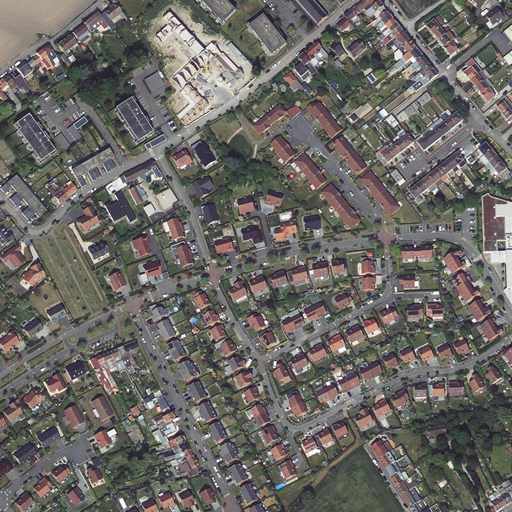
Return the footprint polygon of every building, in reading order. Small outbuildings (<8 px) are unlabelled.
[(225,0),(199,0),(222,24),(236,11),(225,0)] [(328,17),(312,0),(295,0),(319,26),(328,17)] [(368,0),(365,0),(357,8),(361,12),(364,9),(371,3),(368,0)] [(371,3),(364,9),(367,12),(366,13),(370,18),(371,17),(374,21),(387,11),(378,0),(374,0),(371,3)] [(487,0),(471,0),(477,5),(475,8),(478,11),(487,0)] [(112,6),(110,8),(100,15),(107,24),(108,25),(112,22),(113,23),(124,15),(115,2),(111,5),(112,6)] [(356,7),(352,11),(356,16),(361,12),(357,8),(356,7)] [(503,23),(505,22),(509,19),(505,14),(502,17),(497,9),(485,17),(491,25),(500,19),(503,23)] [(352,11),(344,17),(346,19),(352,26),(355,24),(354,23),(359,18),(358,17),(356,16),(352,11)] [(387,11),(374,21),(374,22),(377,26),(390,15),(387,11)] [(98,12),(84,23),(90,32),(101,24),(105,29),(109,27),(108,25),(107,24),(100,15),(98,12)] [(263,15),(249,26),(272,55),(286,44),(263,15)] [(366,35),(368,39),(380,30),(393,19),(390,15),(377,26),(366,35)] [(432,35),(440,29),(444,25),(438,17),(426,27),(432,35)] [(337,27),(341,33),(348,27),(350,29),(352,26),(346,19),(337,27)] [(380,30),(383,34),(396,23),(393,19),(380,30)] [(396,23),(383,34),(382,35),(378,38),(381,42),(386,38),(399,27),(396,23)] [(71,34),(75,40),(77,38),(78,41),(86,35),(87,37),(91,35),(84,25),(71,34)] [(432,35),(439,42),(446,36),(449,33),(450,32),(444,25),(440,29),(432,35)] [(511,42),(511,26),(504,33),(503,33),(503,34),(501,36),(503,39),(506,37),(511,42),(511,43),(511,42)] [(399,27),(386,38),(387,39),(383,43),(385,46),(392,40),(403,31),(399,27)] [(403,31),(392,40),(399,50),(405,44),(410,41),(403,31)] [(455,40),(449,33),(446,36),(451,43),(455,40)] [(62,41),(69,50),(72,47),(74,50),(76,48),(80,52),(82,50),(70,35),(62,41)] [(443,48),(443,49),(451,43),(446,36),(439,42),(443,48)] [(60,56),(67,67),(76,60),(69,50),(62,41),(58,45),(64,54),(60,56)] [(360,41),(348,51),(354,58),(365,48),(360,41)] [(405,44),(399,50),(404,57),(416,48),(410,41),(405,44)] [(317,42),(308,50),(313,57),(317,61),(318,62),(321,59),(316,54),(319,51),(326,59),(329,56),(317,42)] [(346,57),(347,56),(336,43),(330,48),(339,58),(344,55),(346,57)] [(451,43),(443,49),(450,57),(457,51),(451,43)] [(467,44),(460,50),(462,53),(470,46),(467,44)] [(47,45),(42,49),(47,56),(50,61),(57,57),(49,46),(47,45)] [(416,48),(404,57),(402,59),(387,72),(390,76),(398,70),(399,71),(402,68),(405,71),(423,56),(416,48)] [(36,54),(37,55),(44,62),(48,68),(50,67),(52,70),(54,68),(50,61),(47,56),(42,49),(36,54)] [(315,63),(311,58),(313,57),(308,50),(303,54),(318,72),(320,70),(314,63),(315,63)] [(509,66),(511,64),(511,52),(503,59),(507,63),(509,66)] [(318,72),(303,54),(298,59),(305,67),(311,75),(312,77),(318,72)] [(33,59),(38,66),(44,62),(37,55),(33,59)] [(407,76),(414,70),(426,60),(423,56),(405,71),(407,73),(405,74),(407,76)] [(500,58),(497,60),(500,63),(503,62),(505,65),(507,63),(503,59),(501,57),(500,58)] [(33,59),(26,65),(30,71),(33,74),(36,71),(34,69),(38,66),(33,59)] [(463,73),(470,81),(477,75),(471,67),(475,64),(472,59),(465,65),(468,69),(463,73)] [(337,60),(334,63),(339,69),(343,66),(337,60)] [(426,60),(414,70),(416,73),(413,75),(415,77),(416,76),(430,65),(426,60)] [(20,73),(23,78),(30,71),(26,65),(24,62),(17,68),(20,73)] [(311,75),(305,67),(304,68),(301,65),(295,70),(303,80),(310,76),(311,75)] [(430,65),(416,76),(419,81),(433,69),(430,65)] [(438,75),(433,69),(419,81),(416,83),(419,86),(413,90),(416,93),(438,75)] [(144,80),(151,92),(164,85),(157,72),(144,80)] [(365,79),(370,85),(379,78),(374,72),(365,79)] [(481,72),(477,75),(470,81),(470,82),(471,81),(476,88),(483,82),(487,79),(481,72)] [(8,75),(2,79),(11,90),(17,86),(20,90),(23,88),(26,92),(31,89),(23,78),(20,73),(14,77),(12,74),(9,76),(8,75)] [(302,93),(305,91),(301,86),(297,81),(291,73),(284,78),(294,90),(298,88),(302,93)] [(2,79),(0,81),(0,98),(3,102),(11,96),(17,104),(13,107),(17,112),(23,107),(2,79)] [(481,95),(488,89),(483,82),(476,88),(481,94),(481,95)] [(99,87),(92,92),(96,99),(102,94),(100,91),(101,90),(99,87)] [(488,89),(481,95),(487,103),(495,97),(488,89)] [(422,96),(427,102),(432,98),(427,92),(422,96)] [(422,106),(427,102),(422,96),(418,100),(422,106)] [(509,109),(505,104),(509,101),(505,96),(495,104),(498,107),(497,108),(502,114),(509,109)] [(131,99),(115,109),(137,143),(152,133),(131,99)] [(102,109),(96,100),(93,104),(100,111),(102,109)] [(414,112),(421,107),(416,101),(409,106),(414,112)] [(341,131),(320,103),(315,107),(313,104),(307,108),(309,112),(310,111),(313,114),(312,115),(321,126),(322,126),(327,133),(326,134),(331,139),(341,131)] [(280,104),(253,127),(259,135),(262,132),(263,133),(270,127),(269,126),(276,121),(277,122),(284,116),(283,115),(286,112),(280,104)] [(297,106),(286,112),(292,119),(301,112),(297,106)] [(408,117),(414,112),(409,106),(403,111),(408,117)] [(511,106),(509,109),(502,114),(507,121),(511,117),(511,118),(511,106)] [(447,114),(456,126),(463,120),(457,113),(453,116),(448,110),(445,112),(447,114)] [(396,116),(401,123),(408,117),(403,111),(396,116)] [(55,151),(28,114),(16,124),(20,129),(18,131),(40,162),(55,151)] [(392,114),(386,119),(393,128),(399,123),(392,114)] [(444,123),(450,131),(456,126),(447,114),(440,119),(444,123)] [(66,129),(76,141),(81,137),(76,130),(87,122),(84,117),(66,129)] [(434,124),(438,128),(443,136),(450,131),(444,123),(440,119),(434,124)] [(434,124),(428,129),(437,141),(443,136),(438,128),(434,124)] [(426,137),(425,138),(431,146),(437,141),(428,129),(423,133),(426,137)] [(54,138),(64,150),(70,145),(60,133),(54,138)] [(157,138),(144,145),(147,150),(166,140),(163,135),(157,138)] [(369,167),(345,135),(335,142),(339,146),(337,147),(343,155),(344,154),(351,162),(349,163),(355,170),(356,169),(360,174),(369,167)] [(399,137),(407,148),(414,142),(408,135),(404,138),(401,135),(399,137)] [(399,137),(393,142),(401,153),(407,148),(399,137)] [(415,140),(424,151),(431,146),(425,138),(423,140),(420,137),(415,140)] [(269,146),(284,164),(294,156),(291,152),(292,151),(283,141),(282,142),(278,138),(272,143),(269,146)] [(197,153),(205,167),(215,161),(206,146),(205,147),(203,144),(201,141),(191,147),(195,154),(197,153)] [(385,146),(388,150),(394,158),(401,153),(393,142),(392,141),(385,146)] [(486,143),(478,150),(481,153),(483,156),(491,150),(486,143)] [(110,160),(114,157),(109,148),(101,153),(111,170),(115,168),(110,160)] [(376,155),(384,166),(394,158),(388,150),(382,155),(379,152),(376,155)] [(491,150),(483,156),(479,159),(480,160),(481,160),(485,165),(486,164),(496,156),(491,150)] [(179,169),(192,162),(186,151),(180,154),(181,155),(178,157),(177,155),(172,158),(179,169)] [(101,153),(94,157),(99,166),(103,164),(107,173),(111,170),(101,153)] [(458,153),(452,157),(458,165),(459,164),(462,167),(466,164),(458,153)] [(294,163),(316,190),(326,182),(322,179),(323,178),(315,167),(314,168),(308,161),(309,160),(304,154),(294,163)] [(501,162),(496,156),(486,164),(489,168),(488,169),(490,172),(501,162)] [(95,168),(99,166),(94,157),(87,161),(96,177),(97,179),(101,176),(95,168)] [(452,157),(446,162),(455,173),(461,168),(458,165),(452,157)] [(126,182),(143,174),(152,169),(153,171),(155,174),(156,174),(157,177),(161,175),(153,160),(123,175),(126,182)] [(96,177),(87,161),(79,165),(84,174),(88,172),(93,181),(97,179),(96,177)] [(446,162),(441,166),(449,177),(455,173),(446,162)] [(509,173),(501,162),(490,172),(492,174),(496,171),(502,179),(498,182),(499,184),(510,177),(508,174),(509,173)] [(84,174),(79,165),(71,170),(82,187),(86,185),(81,176),(84,174)] [(441,166),(435,171),(443,182),(449,177),(441,166)] [(372,170),(362,178),(365,182),(364,183),(373,194),(373,193),(379,200),(378,201),(387,212),(388,211),(391,215),(400,208),(372,170)] [(3,180),(10,174),(8,171),(1,177),(3,180)] [(435,171),(429,176),(435,183),(437,187),(443,182),(435,171)] [(16,175),(0,188),(4,192),(11,186),(15,190),(23,183),(16,175)] [(431,192),(436,188),(433,185),(435,183),(429,176),(422,181),(428,188),(431,192)] [(197,193),(200,199),(209,194),(206,190),(213,186),(208,178),(201,182),(200,180),(192,185),(196,190),(198,193),(197,193)] [(61,188),(68,197),(77,190),(70,181),(61,188)] [(422,181),(416,186),(422,193),(428,188),(422,181)] [(18,193),(10,199),(13,203),(28,189),(23,183),(15,190),(18,193)] [(321,193),(350,229),(360,221),(357,218),(358,217),(349,206),(348,207),(342,200),(343,199),(334,188),(333,189),(330,185),(321,193)] [(129,190),(136,205),(147,200),(145,195),(141,197),(139,191),(140,191),(138,186),(133,188),(129,190)] [(422,193),(416,186),(406,194),(412,201),(415,199),(418,203),(423,199),(420,195),(422,193)] [(50,192),(55,197),(60,204),(68,197),(61,188),(55,192),(53,190),(50,192)] [(28,189),(13,203),(16,206),(22,201),(23,200),(26,203),(34,196),(28,189)] [(109,204),(104,206),(113,222),(118,220),(117,217),(124,213),(130,223),(136,220),(120,192),(115,196),(119,203),(115,205),(114,204),(110,206),(109,204)] [(269,192),(265,204),(272,206),(273,204),(281,206),(284,196),(269,192)] [(511,203),(490,197),(488,194),(482,197),(482,210),(484,210),(484,215),(483,215),(483,221),(484,221),(484,225),(483,225),(483,237),(485,237),(485,242),(483,242),(483,248),(485,248),(485,253),(493,253),(493,258),(496,258),(497,261),(506,261),(507,289),(504,291),(511,304),(511,234),(507,234),(506,217),(511,216),(511,203)] [(24,216),(25,216),(32,210),(40,203),(34,196),(26,203),(29,206),(22,213),(24,216)] [(237,202),(240,215),(245,214),(245,212),(245,211),(248,211),(248,212),(255,210),(252,197),(245,199),(245,200),(237,202)] [(25,216),(28,220),(36,213),(40,217),(47,211),(40,203),(32,210),(25,216)] [(208,205),(201,208),(203,214),(204,213),(208,224),(210,224),(217,222),(218,220),(215,213),(216,211),(214,205),(208,207),(208,205)] [(81,226),(84,232),(90,229),(89,227),(98,222),(98,221),(93,213),(94,212),(90,206),(83,210),(86,216),(77,222),(79,227),(81,226)] [(303,220),(305,231),(311,230),(314,229),(314,230),(321,229),(319,217),(303,220)] [(170,232),(183,227),(181,224),(180,224),(179,223),(178,219),(167,222),(170,232)] [(275,232),(276,240),(282,239),(282,241),(287,240),(286,236),(289,233),(297,232),(295,222),(290,223),(285,224),(280,231),(275,232)] [(184,231),(183,227),(170,232),(174,241),(184,237),(183,233),(182,232),(184,231)] [(0,242),(1,243),(4,246),(14,239),(9,233),(7,234),(2,228),(0,229),(0,242)] [(241,231),(243,241),(250,240),(253,239),(254,244),(263,242),(260,232),(258,233),(256,228),(248,228),(247,230),(241,231)] [(150,245),(147,236),(132,241),(136,250),(138,250),(140,257),(150,253),(148,246),(150,245)] [(227,252),(234,250),(230,239),(224,239),(223,241),(216,243),(215,245),(217,254),(221,253),(222,251),(224,252),(227,252)] [(88,250),(93,260),(108,252),(104,243),(95,248),(94,247),(88,250)] [(18,245),(0,258),(4,262),(8,259),(15,269),(25,261),(18,252),(21,249),(18,245)] [(188,250),(187,245),(176,249),(180,258),(192,254),(191,251),(189,251),(188,250)] [(421,248),(417,249),(417,256),(421,256),(421,258),(429,257),(429,246),(420,247),(421,248)] [(417,256),(417,249),(413,249),(413,247),(405,247),(405,258),(414,258),(414,256),(417,256)] [(443,259),(448,267),(458,260),(456,257),(459,255),(457,251),(443,259)] [(192,254),(180,258),(183,268),(193,264),(192,260),(191,258),(193,258),(192,254)] [(458,260),(448,267),(452,274),(466,266),(464,262),(460,264),(458,260)] [(335,261),(331,262),(333,274),(345,272),(343,261),(337,262),(335,263),(335,261)] [(155,276),(162,274),(158,262),(143,267),(146,277),(154,275),(155,276)] [(312,267),(314,278),(329,275),(326,262),(320,264),(320,265),(318,266),(312,267)] [(373,262),(362,263),(362,274),(375,274),(375,270),(373,270),(373,268),(373,262)] [(45,277),(39,264),(30,268),(31,270),(29,271),(27,274),(25,273),(21,277),(32,287),(37,281),(45,277)] [(308,280),(305,267),(298,269),(299,271),(297,271),(291,272),(294,283),(308,280)] [(288,283),(283,271),(277,273),(278,275),(276,275),(270,277),(274,288),(288,283)] [(111,284),(115,291),(126,286),(118,272),(109,277),(112,283),(111,284)] [(452,280),(457,288),(470,280),(469,277),(465,279),(462,274),(452,280)] [(267,288),(263,276),(256,279),(257,280),(255,281),(250,283),(254,294),(267,288)] [(417,276),(406,276),(406,278),(403,278),(403,283),(407,283),(407,288),(418,287),(417,276)] [(376,283),(375,279),(363,279),(363,291),(374,290),(374,284),(374,283),(376,283)] [(470,280),(457,288),(461,295),(472,289),(469,285),(472,283),(470,280)] [(248,295),(241,282),(235,285),(236,288),(235,288),(229,291),(234,301),(248,295)] [(472,289),(461,295),(466,303),(479,294),(476,291),(474,293),(472,289)] [(195,300),(200,310),(210,305),(206,298),(204,298),(203,295),(201,292),(194,295),(196,299),(195,300)] [(347,294),(337,299),(342,309),(349,305),(348,304),(351,302),(355,300),(351,293),(348,295),(347,294)] [(468,307),(473,315),(484,308),(482,304),(484,303),(482,299),(468,307)] [(321,303),(313,307),(318,319),(322,317),(321,315),(323,315),(326,313),(321,303)] [(435,304),(427,305),(428,315),(432,315),(432,317),(443,317),(443,306),(437,306),(435,306),(435,304)] [(47,314),(53,325),(58,322),(57,320),(62,317),(63,319),(67,317),(61,305),(47,312),(47,314)] [(407,307),(408,319),(419,318),(419,315),(423,315),(422,305),(415,305),(415,307),(413,307),(407,307)] [(318,319),(313,307),(304,312),(309,322),(313,320),(314,319),(315,320),(318,319)] [(154,322),(168,314),(166,309),(163,310),(162,308),(152,313),(154,317),(152,318),(154,322)] [(484,308),(473,315),(478,322),(491,313),(489,310),(486,311),(484,308)] [(389,310),(379,315),(384,325),(394,319),(393,318),(397,316),(393,310),(391,311),(390,311),(389,310)] [(208,326),(220,320),(218,317),(216,318),(216,316),(213,311),(203,316),(208,326)] [(299,314),(291,318),(297,330),(300,328),(299,327),(301,326),(304,324),(299,314)] [(256,315),(247,319),(250,326),(252,325),(253,327),(256,332),(266,327),(260,317),(258,318),(256,315)] [(293,332),(297,330),(291,318),(282,323),(287,333),(291,331),(292,330),(293,332)] [(496,322),(494,318),(488,322),(480,326),(485,334),(496,327),(494,323),(496,322)] [(36,319),(23,329),(30,338),(37,333),(43,329),(36,319)] [(158,331),(160,334),(172,328),(168,320),(157,325),(160,330),(158,331)] [(366,321),(363,323),(369,335),(379,329),(374,320),(370,322),(367,323),(366,321)] [(211,331),(216,341),(226,336),(223,331),(222,329),(224,329),(222,325),(211,331)] [(351,344),(364,337),(358,325),(352,329),(353,330),(351,331),(346,334),(351,344)] [(489,341),(503,333),(500,329),(498,330),(496,327),(485,334),(489,341)] [(172,328),(160,334),(161,338),(163,337),(165,341),(176,336),(172,328)] [(0,340),(0,343),(5,351),(10,347),(15,344),(16,346),(20,343),(12,332),(8,335),(0,340)] [(271,333),(259,339),(261,342),(262,341),(263,343),(266,348),(276,343),(271,333)] [(333,353),(346,346),(340,335),(334,338),(334,339),(333,340),(328,343),(333,353)] [(168,351),(170,354),(182,348),(178,340),(167,346),(170,350),(168,351)] [(464,340),(454,345),(459,355),(464,352),(466,352),(466,353),(470,351),(464,340)] [(135,341),(122,346),(132,365),(133,367),(136,366),(129,351),(138,347),(135,341)] [(226,356),(237,350),(235,347),(234,348),(233,346),(230,341),(220,346),(226,356)] [(314,362),(327,356),(321,344),(315,347),(316,349),(315,349),(309,352),(314,362)] [(447,345),(437,350),(442,360),(447,358),(449,357),(449,358),(453,357),(447,345)] [(126,368),(132,365),(122,346),(116,349),(126,368)] [(429,347),(418,352),(423,362),(428,359),(430,358),(431,360),(434,358),(429,347)] [(182,348),(170,354),(171,358),(173,357),(175,361),(186,356),(182,348)] [(410,348),(400,353),(405,363),(410,361),(412,360),(412,361),(416,360),(410,348)] [(109,352),(116,366),(117,368),(119,371),(126,368),(116,349),(109,352)] [(109,352),(100,355),(107,369),(116,366),(109,352)] [(296,371),(309,365),(303,353),(297,356),(297,358),(296,359),(291,361),(296,371)] [(393,354),(383,359),(388,369),(393,367),(394,366),(395,367),(399,366),(393,354)] [(107,369),(100,355),(95,357),(106,379),(108,378),(113,386),(116,385),(107,369)] [(95,357),(89,360),(101,383),(103,382),(108,390),(111,388),(106,379),(95,357)] [(240,361),(238,357),(228,362),(233,372),(243,367),(242,366),(246,364),(243,360),(240,361)] [(178,370),(180,375),(195,368),(192,363),(190,364),(189,361),(178,366),(180,369),(178,370)] [(65,370),(70,380),(85,373),(80,362),(65,370)] [(377,362),(372,365),(378,374),(382,372),(377,362)] [(274,372),(279,382),(289,377),(284,367),(283,367),(281,364),(277,366),(278,370),(274,372)] [(372,365),(368,367),(374,378),(378,377),(377,375),(378,374),(372,365)] [(374,378),(368,367),(360,371),(365,381),(369,379),(370,379),(371,380),(374,378)] [(486,376),(493,385),(502,378),(495,369),(494,370),(492,367),(488,370),(490,373),(486,376)] [(195,368),(180,375),(183,380),(185,379),(186,382),(196,377),(195,374),(197,373),(195,368)] [(246,374),(246,373),(236,378),(241,388),(251,383),(249,379),(252,377),(250,372),(246,374)] [(355,373),(346,378),(352,389),(356,388),(355,386),(356,385),(360,383),(355,373)] [(44,381),(50,392),(57,389),(59,392),(66,388),(59,374),(52,377),(53,379),(50,380),(49,379),(44,381)] [(470,383),(475,393),(485,388),(480,378),(478,379),(476,375),(472,377),(474,381),(470,383)] [(349,391),(352,389),(346,378),(338,382),(343,392),(347,390),(348,390),(349,391)] [(189,393),(191,396),(203,390),(199,382),(188,387),(191,392),(189,393)] [(450,396),(464,395),(463,384),(457,384),(456,384),(456,382),(449,383),(450,396)] [(445,396),(444,383),(440,383),(440,385),(438,385),(432,386),(433,397),(445,396)] [(427,397),(426,384),(422,385),(422,386),(421,386),(415,387),(415,398),(427,397)] [(333,385),(325,389),(330,400),(334,399),(333,397),(334,396),(338,394),(333,385)] [(244,393),(249,404),(259,399),(257,393),(256,392),(257,391),(256,387),(244,393)] [(325,389),(316,393),(321,403),(325,401),(326,401),(327,402),(330,400),(325,389)] [(26,395),(21,400),(30,408),(32,408),(36,401),(39,402),(39,401),(42,401),(42,395),(39,395),(39,391),(39,390),(32,390),(32,391),(28,397),(26,395)] [(203,390),(191,396),(192,399),(194,398),(196,403),(207,398),(203,390)] [(409,399),(404,390),(397,393),(398,395),(397,395),(391,398),(396,408),(407,403),(405,400),(409,399)] [(290,406),(292,409),(303,403),(299,395),(289,400),(291,403),(291,405),(290,406)] [(92,402),(102,421),(113,415),(109,408),(108,408),(106,405),(107,405),(102,396),(92,402)] [(391,411),(385,400),(379,403),(380,404),(378,405),(373,408),(378,418),(391,411)] [(4,412),(10,421),(22,412),(15,401),(9,405),(11,407),(4,412)] [(199,413),(201,416),(213,410),(209,402),(199,408),(201,412),(199,413)] [(303,403),(292,409),(293,413),(295,412),(296,413),(297,417),(307,412),(303,403)] [(83,423),(74,405),(64,411),(66,416),(65,416),(68,422),(69,422),(73,428),(83,423)] [(134,415),(140,412),(137,405),(131,408),(134,415)] [(251,410),(255,419),(267,413),(265,409),(263,410),(263,409),(261,405),(251,410)] [(157,426),(170,420),(174,418),(168,406),(161,409),(164,415),(154,421),(157,426)] [(373,422),(366,409),(361,412),(362,415),(355,418),(360,428),(373,422)] [(213,410),(201,416),(203,420),(204,419),(206,423),(217,418),(213,410)] [(267,413),(255,419),(259,427),(269,422),(268,418),(267,417),(268,416),(267,413)] [(157,426),(159,429),(172,423),(170,420),(157,426)] [(209,433),(211,436),(223,430),(219,422),(209,428),(211,432),(209,433)] [(156,434),(157,435),(173,426),(172,423),(159,429),(151,433),(153,436),(156,434)] [(338,438),(348,433),(343,423),(338,425),(336,426),(335,425),(332,426),(338,438)] [(426,429),(429,441),(434,440),(433,438),(441,437),(442,439),(447,438),(445,425),(426,429)] [(175,430),(173,426),(157,435),(161,444),(167,441),(165,436),(175,430)] [(276,432),(273,426),(262,432),(268,445),(278,440),(275,434),(275,433),(276,432)] [(38,439),(44,449),(57,441),(61,439),(54,428),(38,439)] [(332,441),(326,429),(323,431),(324,433),(322,433),(317,436),(322,446),(332,441)] [(104,430),(94,436),(96,441),(98,441),(101,449),(111,443),(104,430)] [(223,430),(211,436),(213,440),(214,439),(217,443),(227,438),(223,430)] [(172,446),(172,447),(185,441),(182,435),(167,441),(161,444),(159,445),(159,447),(162,446),(164,450),(172,446)] [(307,454),(317,448),(312,438),(307,441),(305,442),(305,440),(301,442),(307,454)] [(164,454),(165,457),(181,452),(188,448),(185,441),(172,447),(169,449),(170,452),(164,454)] [(371,447),(373,451),(382,445),(380,441),(371,447)] [(219,452),(222,457),(236,450),(234,445),(231,446),(230,443),(220,448),(221,451),(219,452)] [(392,451),(387,443),(382,445),(373,451),(378,459),(388,453),(392,451)] [(30,444),(14,456),(21,465),(31,457),(31,458),(37,454),(30,444)] [(272,451),(277,462),(287,457),(284,451),(283,450),(285,449),(283,446),(272,451)] [(181,452),(165,457),(159,459),(160,462),(170,459),(171,461),(175,460),(191,453),(188,448),(181,452)] [(236,450),(222,457),(224,462),(226,461),(228,464),(238,459),(236,456),(239,455),(236,450)] [(175,460),(178,465),(182,464),(187,462),(186,461),(194,458),(191,453),(175,460)] [(394,462),(388,453),(378,459),(384,468),(394,462)] [(394,462),(384,468),(390,478),(396,474),(399,472),(400,471),(397,467),(401,464),(404,468),(411,464),(405,455),(394,462)] [(178,470),(179,472),(196,470),(195,469),(198,468),(194,458),(186,461),(187,462),(182,464),(178,465),(179,470),(178,470)] [(13,469),(6,461),(0,465),(0,477),(7,472),(8,473),(13,469)] [(291,462),(282,466),(284,469),(281,471),(287,481),(297,476),(294,471),(293,469),(295,468),(291,462)] [(230,475),(232,478),(244,472),(240,464),(230,469),(232,474),(230,475)] [(51,474),(58,483),(68,475),(66,474),(69,472),(64,466),(62,468),(59,470),(58,469),(51,474)] [(92,484),(102,479),(97,469),(93,471),(91,468),(87,470),(88,474),(87,474),(92,484)] [(244,472),(232,478),(234,481),(235,480),(238,485),(248,480),(244,472)] [(396,474),(390,478),(396,487),(405,481),(399,472),(396,474)] [(38,485),(33,489),(40,497),(50,490),(48,488),(51,485),(44,478),(38,483),(39,484),(38,485)] [(507,481),(501,484),(503,489),(511,503),(511,502),(511,480),(508,482),(507,481)] [(408,486),(405,481),(396,487),(401,496),(408,491),(410,490),(413,488),(414,487),(411,484),(408,486)] [(240,495),(242,498),(254,492),(250,484),(240,490),(242,494),(240,495)] [(67,495),(76,506),(85,499),(81,495),(80,494),(81,492),(77,487),(67,495)] [(209,488),(199,493),(204,503),(208,501),(210,505),(214,502),(213,499),(214,498),(209,488)] [(511,503),(503,489),(498,492),(506,506),(511,503)] [(401,496),(409,508),(416,504),(408,491),(401,496)] [(188,492),(178,497),(183,507),(188,504),(189,508),(194,506),(192,502),(193,502),(188,492)] [(254,492),(242,498),(244,502),(245,501),(248,505),(258,500),(254,492)] [(506,506),(498,492),(496,493),(497,495),(494,497),(501,509),(506,506)] [(20,499),(15,503),(22,511),(33,503),(25,493),(20,497),(21,498),(20,499)] [(168,493),(158,498),(163,508),(168,506),(170,505),(171,507),(174,505),(168,493)] [(496,511),(501,509),(494,497),(493,494),(487,497),(491,507),(493,506),(496,511)] [(152,500),(142,506),(144,511),(157,511),(158,511),(152,500)] [(426,510),(420,501),(416,504),(409,508),(411,511),(423,511),(424,511),(426,510)]
